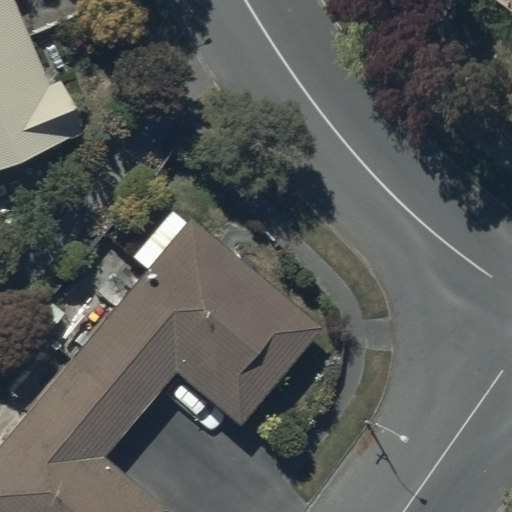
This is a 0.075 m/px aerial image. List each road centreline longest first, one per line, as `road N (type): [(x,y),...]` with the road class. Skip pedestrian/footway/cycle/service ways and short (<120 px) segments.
road 1 (tertiary): [(511,283),(445,240),(357,159),(245,0)]
road 2 (tertiary): [(402,511),(511,365)]
